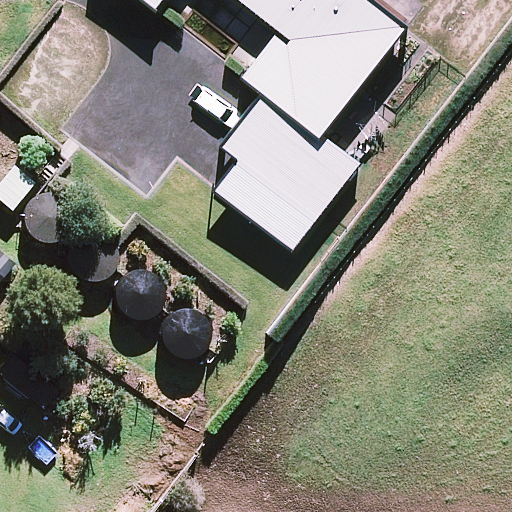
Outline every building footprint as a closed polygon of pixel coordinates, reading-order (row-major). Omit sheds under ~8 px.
[(150,0),(162,9),(169,0),(244,0),(286,32),(251,77),(274,95),(233,148),(249,161),(225,192),(299,250),(365,166),(328,137),(412,29),(374,0),(150,0)] [(48,246),(52,246),(56,245),(57,245),(61,243),(64,241),(67,238),(70,235),(72,231),(73,227),(74,223),(74,219),(73,215),(71,211),(69,207),(66,204),(63,201),(59,199),(55,198),(51,197),(47,197),(42,198),(39,200),(35,202),(32,205),(29,208),(27,212),(26,216),(25,220),(25,224),(26,229),(28,233),(30,236),(33,239),(36,242),(40,244),(44,245),(48,246)] [(89,285),(93,285),(97,285),(101,284),(105,282),(108,279),(111,276),(114,273),(116,269),(117,265),(117,261),(117,257),(116,252),(114,249),(111,245),(108,242),(105,240),(101,238),(97,237),(93,236),(88,237),(84,238),(81,240),(77,242),(74,245),(72,249),(70,253),(69,257),(68,261),(69,265),(70,269),(72,273),(74,276),(77,279),(81,282),(84,284),(89,285)] [(131,324),(135,326),(140,326),(143,326),(147,325),(151,324),(154,322),(158,319),(160,316),(162,312),(163,308),(164,304),(164,300),(163,296),(162,293),(160,289),(157,286),(154,283),(150,281),(146,280),(142,279),(138,280),(134,280),(131,282),(127,284),(124,286),(121,290),(119,293),(118,297),(117,301),(117,305),(118,309),(120,313),(122,317),(124,320),(128,322),(131,324)] [(173,361),(177,362),(183,364),(185,364),(189,364),(193,363),(197,361),(200,359),(203,357),(205,353),(207,350),(209,346),(209,342),(209,338),(208,334),(206,330),(204,327),(201,324),(198,321),(195,319),(191,318),(187,317),(183,318),(179,319),(175,320),(172,322),(169,325),(166,328),(164,332),(163,336),(162,340),(163,344),(164,348),(165,352),(167,355),(170,358),(173,361)]
